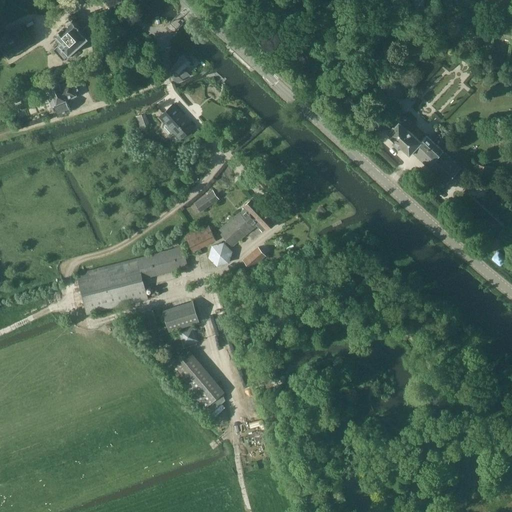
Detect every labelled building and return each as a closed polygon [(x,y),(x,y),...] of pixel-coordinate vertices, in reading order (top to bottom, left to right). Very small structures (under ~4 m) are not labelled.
[(63,60),(93,33),(87,25),(81,30),(78,28),(80,26),(73,19),(64,26),(55,34),(62,42),(54,49),(63,60)] [(0,39),(0,45),(8,58),(33,42),(26,30),(12,39),(8,34),(0,39)] [(169,75),(170,76),(176,82),(182,79),(178,74),(183,68),(187,71),(191,66),(188,63),(190,61),(183,55),(178,60),(175,58),(171,62),(172,66),(169,75)] [(75,90),(78,89),(76,84),(73,85),(71,80),(60,84),(60,83),(50,87),(46,89),(53,105),(54,105),(58,114),(70,109),(67,100),(77,95),(75,90)] [(169,134),(172,134),(174,132),(180,139),(193,127),(173,105),(160,116),(166,123),(164,125),(164,128),(169,134)] [(136,117),(140,128),(149,125),(144,114),(136,117)] [(447,183),(461,167),(426,135),(420,141),(409,131),(416,124),(405,114),(404,115),(394,127),(393,126),(391,128),(392,128),(387,134),(395,141),(401,147),(401,146),(409,154),(412,151),(447,183)] [(498,168),(479,166),(478,175),(497,178),(498,168)] [(199,213),(219,199),(213,191),(193,205),(199,213)] [(244,206),(246,207),(218,231),(232,247),(257,225),(263,232),(266,229),(274,221),(252,199),(244,206)] [(316,209),(322,215),(327,211),(321,205),(316,209)] [(193,252),(216,241),(209,226),(185,237),(193,252)] [(209,257),(217,265),(229,262),(232,251),(224,243),(212,246),(209,257)] [(143,279),(188,267),(183,247),(77,274),(87,314),(148,299),(143,279)] [(251,268),(265,256),(261,251),(258,247),(243,260),(251,268)] [(497,251),(493,257),(493,259),(499,264),(501,264),(506,258),(506,257),(499,251),(497,251)] [(169,331),(199,321),(193,301),(163,311),(169,331)] [(180,330),(184,345),(197,341),(192,326),(180,330)] [(170,367),(204,408),(223,393),(188,351),(170,367)]
